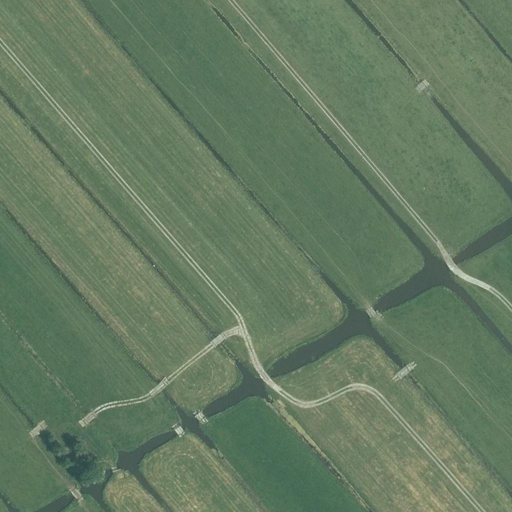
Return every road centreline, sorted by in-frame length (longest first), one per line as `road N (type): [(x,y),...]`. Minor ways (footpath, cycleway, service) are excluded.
road 1 (track): [(511,308),(455,269),(230,0)]
road 2 (track): [(243,329),(0,40)]
road 3 (track): [(481,511),(374,391),(352,387),(302,405),(261,373),(243,329)]
road 4 (track): [(32,433),(53,420),(80,423),(102,407),(146,398),(222,336),(243,329)]
